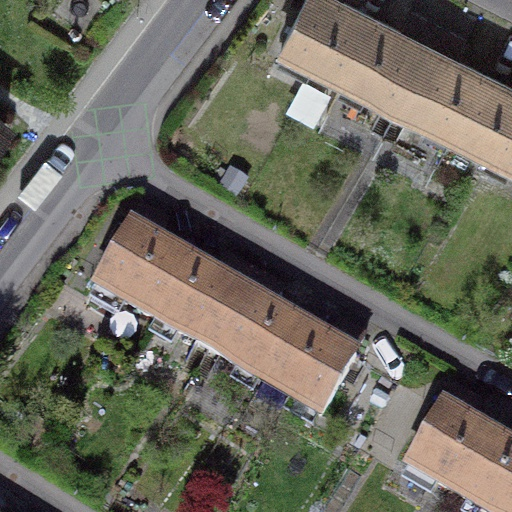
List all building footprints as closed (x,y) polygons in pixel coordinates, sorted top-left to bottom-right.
[(300,0),(271,63),(333,92),(367,19),(337,6),(324,0),(300,0)] [(333,92),(395,120),(428,48),(400,35),(367,19),(333,92)] [(395,120),(457,149),(491,76),(458,61),(428,48),(395,120)] [(511,86),(505,83),(491,76),(457,149),(511,174),(511,86)] [(89,299),(146,331),(185,263),(153,245),(128,231),(89,299)] [(146,331),(203,363),(242,295),(199,271),(185,263),(146,331)] [(203,363),(260,395),(298,327),(267,309),(242,295),(203,363)] [(316,337),(298,327),(260,395),(317,427),(355,359),(316,337)] [(397,474),(456,508),(495,439),(466,423),(436,406),(397,474)] [(456,508),(463,511),(511,511),(511,448),(495,439),(456,508)]
